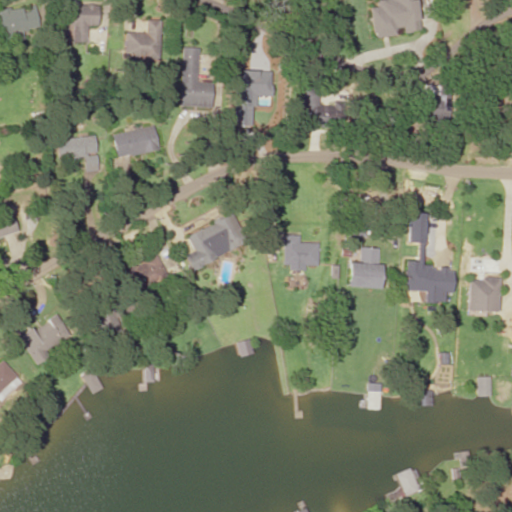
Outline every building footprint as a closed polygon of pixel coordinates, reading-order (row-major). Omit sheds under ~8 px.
[(93,0),(61,8),(66,31),(98,23),(93,0)] [(0,43),(21,40),(20,32),(37,30),(33,4),(0,9),(0,43)] [(156,60),(159,21),(144,20),(143,34),(123,33),(122,58),(156,60)] [(177,106),(209,108),(210,84),(195,83),(197,48),(180,48),(177,106)] [(444,122),(444,86),(415,86),(415,122),(444,122)] [(310,128),(338,129),(338,107),(315,107),(315,89),(299,88),(298,121),(310,122),(310,128)] [(113,154),(152,151),(150,129),(112,132),(113,154)] [(184,236),(192,252),(185,256),(191,269),(243,245),(230,215),(184,236)] [(282,236),(282,269),(316,269),(316,244),(298,244),(298,236),(282,236)] [(380,249),(358,248),(357,263),(347,263),(346,288),(378,290),(380,249)] [(166,277),(153,254),(120,272),(133,295),(166,277)] [(424,292),(424,303),(443,304),(443,294),(450,294),(450,271),(430,270),(430,264),(403,263),(402,292),(424,292)] [(496,313),(496,279),(465,279),(465,313),(496,313)] [(89,303),(97,333),(119,327),(111,297),(89,303)] [(16,336),(33,363),(70,340),(55,315),(44,321),(49,328),(38,335),(33,326),(16,336)] [(250,354),(247,341),(235,344),(238,356),(250,354)] [(0,403),(22,386),(2,361),(0,362),(0,403)] [(144,381),(151,380),(150,366),(143,367),(144,381)] [(476,397),(490,397),(490,378),(476,378),(476,397)] [(416,392),(416,406),(428,406),(428,392),(416,392)] [(405,497),(418,490),(407,469),(394,476),(405,497)]
